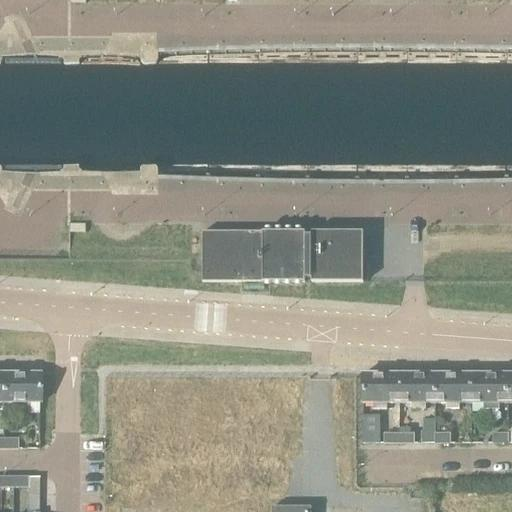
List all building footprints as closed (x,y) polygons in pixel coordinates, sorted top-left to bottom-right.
[(511,37),(113,37),(110,42),(33,42),(20,16),(4,25),(6,28),(0,35),(0,68),(2,67),(2,62),(35,60),(61,61),(61,63),(63,63),(63,67),(65,69),(77,68),(79,67),(79,63),(81,63),(81,60),(139,61),(139,63),(141,63),(141,66),(143,68),(155,68),(158,66),(158,60),(160,60),(160,58),(295,54),(412,54),(511,55),(511,37)] [(511,183),(412,185),(295,184),(160,181),(157,175),(157,169),(157,167),(155,166),(142,165),(140,167),(139,169),(139,171),(81,172),(81,171),(79,170),(78,167),(78,165),(62,165),(62,168),(62,170),(60,172),(28,173),(1,172),(1,167),(0,166),(0,202),(6,210),(4,213),(20,222),(33,197),(110,196),(113,201),(511,201),(511,183)] [(257,233),(201,233),(201,272),(202,283),(240,283),(254,283),(270,283),(304,283),(304,281),(304,279),(309,279),(311,279),(311,281),(311,283),(363,283),(363,233),(311,233),(311,235),(310,237),(305,237),(305,236),(305,233),(262,233),(257,233)] [(25,405),(38,405),(40,405),(40,374),(1,374),(1,405),(12,405),(12,409),(25,409),(25,405)] [(386,404),(398,404),(399,374),(361,374),(361,405),(373,404),(373,410),(386,410),(386,404)] [(425,404),(436,404),(436,374),(399,374),(398,404),(411,404),(411,410),(425,410),(425,404)] [(459,404),(471,404),(471,374),(436,374),(436,404),(446,404),(446,410),(459,410),(459,404)] [(498,405),(508,405),(508,374),(471,374),(471,404),(483,404),(483,410),(498,410),(498,405)] [(423,420),(423,445),(434,445),(434,434),(434,420),(423,420)] [(362,444),(376,444),(376,421),(362,421),(362,444)] [(383,434),(383,445),(399,445),(399,434),(383,434)] [(414,434),(399,434),(399,445),(414,445),(414,434)] [(450,434),(434,434),(434,445),(450,445),(450,434)] [(492,445),(508,444),(508,434),(492,434),(492,445)] [(17,439),(1,439),(1,451),(17,451),(17,439)] [(0,488),(12,489),(12,478),(0,478),(0,488)] [(38,511),(39,478),(12,478),(12,489),(26,489),(25,511),(38,511)]
